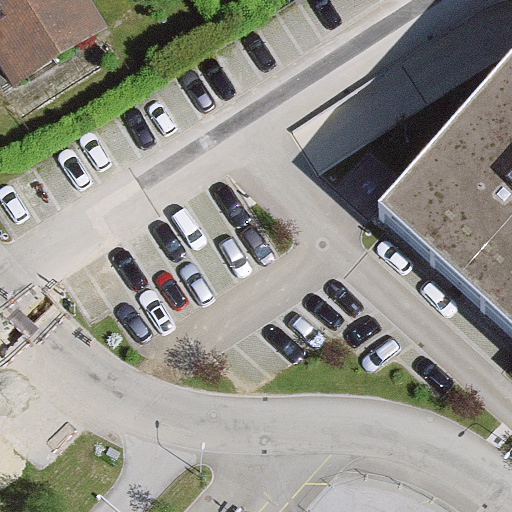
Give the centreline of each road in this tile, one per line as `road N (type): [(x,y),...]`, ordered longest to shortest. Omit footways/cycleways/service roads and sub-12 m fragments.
road 1 (unclassified): [(0,284),(101,387),(165,422),(414,435),(486,471),(511,494)]
road 2 (unknown): [(231,137),(350,250)]
